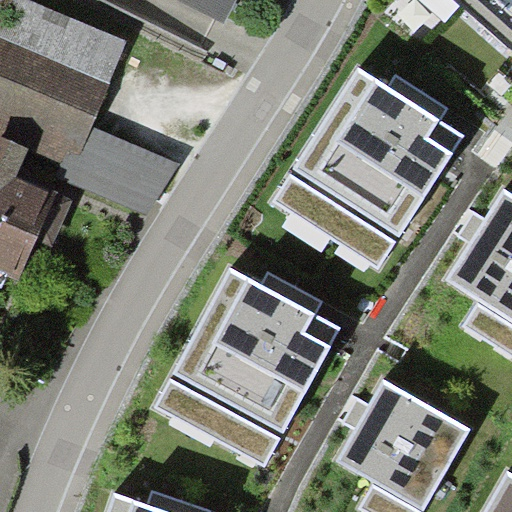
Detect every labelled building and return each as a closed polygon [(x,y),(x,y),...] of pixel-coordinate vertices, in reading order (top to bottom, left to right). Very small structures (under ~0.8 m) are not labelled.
[(92,127),(129,44),(29,0),(0,0),(0,134),(60,161),(66,147),(80,153),(92,127)] [(173,0),(223,25),(235,0),(173,0)] [(511,0),(458,0),(511,47),(511,0)] [(465,137),(359,68),(272,201),(379,270),(465,137)] [(53,177),(144,216),(179,165),(92,127),(80,153),(66,147),(60,161),(53,177)] [(0,268),(21,277),(37,239),(53,246),(71,203),(15,179),(18,173),(27,150),(0,138),(0,268)] [(511,193),(505,189),(447,280),(484,304),(469,327),(511,354),(511,193)] [(340,328),(230,269),(155,407),(265,467),(340,328)] [(422,511),(468,432),(383,384),(339,459),(375,479),(362,503),(378,511),(422,511)] [(511,511),(511,477),(510,476),(489,511),(511,511)] [(168,511),(115,494),(108,511),(168,511)]
